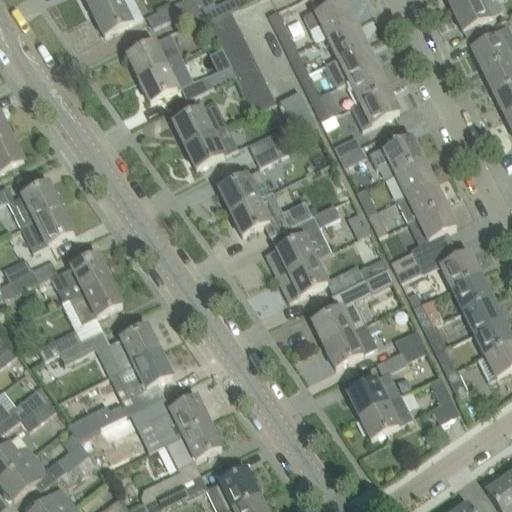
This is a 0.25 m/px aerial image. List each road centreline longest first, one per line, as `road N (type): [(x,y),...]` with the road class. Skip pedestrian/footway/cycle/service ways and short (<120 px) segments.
road 1 (residential): [(336,511),(0,17)]
road 2 (residential): [(511,240),(390,0)]
road 3 (residential): [(374,511),(511,421)]
